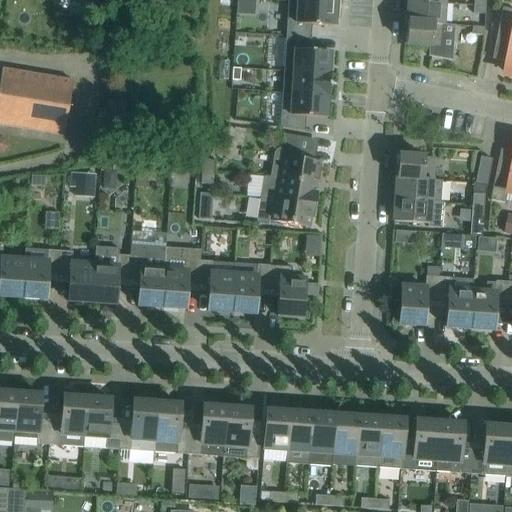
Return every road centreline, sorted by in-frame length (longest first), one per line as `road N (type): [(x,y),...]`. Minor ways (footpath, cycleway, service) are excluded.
road 1 (residential): [(0,344),(356,369)]
road 2 (residential): [(356,369),(376,84)]
road 3 (residential): [(356,369),(511,380)]
road 4 (residential): [(511,112),(376,84)]
